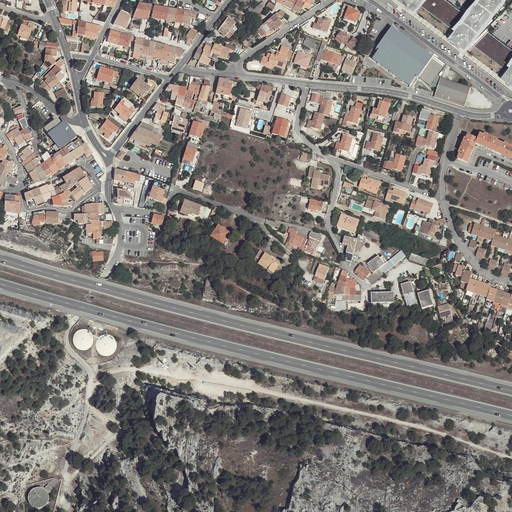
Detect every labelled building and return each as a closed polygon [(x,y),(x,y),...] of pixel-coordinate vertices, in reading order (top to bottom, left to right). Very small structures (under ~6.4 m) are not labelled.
[(65,0),(65,6),(64,6),(64,11),(70,12),(74,12),(76,13),(76,0),(65,0)] [(285,0),(284,3),(293,8),(297,0),(285,0)] [(297,0),(293,8),(294,8),(297,10),(300,11),(304,4),(311,7),(313,3),(311,2),(312,0),(297,0)] [(403,0),(408,3),(406,7),(413,12),(421,0),(403,0)] [(421,0),(413,12),(414,13),(424,0),(421,0)] [(478,0),(473,7),(472,6),(467,12),(468,13),(467,15),(464,13),(459,20),(451,29),(453,30),(452,32),(453,32),(457,35),(454,38),(459,42),(456,45),(463,50),(476,34),(501,0),(478,0)] [(505,0),(501,0),(476,34),(463,50),(465,51),(488,24),(495,13),(503,4),(505,0)] [(474,0),(464,13),(467,15),(468,13),(467,12),(472,6),(473,7),(478,0),(474,0)] [(151,10),(152,6),(139,3),(135,12),(135,13),(133,17),(142,18),(145,18),(148,19),(151,10)] [(262,9),(264,7),(261,3),(250,12),(253,16),(256,14),(262,9)] [(161,17),(163,7),(154,6),(151,18),(161,20),(161,17)] [(177,10),(172,9),(168,8),(166,20),(174,22),(176,15),(177,10)] [(348,8),(344,18),(355,23),(360,13),(348,8)] [(182,23),(183,11),(180,10),(177,10),(176,15),(174,22),(175,22),(176,22),(180,23),(182,23)] [(131,16),(120,11),(113,25),(125,29),(131,16)] [(197,13),(183,11),(182,23),(185,24),(189,24),(190,18),(196,19),(197,13)] [(259,28),(256,31),(258,34),(259,33),(261,31),(264,34),(269,30),(272,28),(274,29),(274,30),(286,21),(282,17),(277,13),(271,18),(259,28)] [(0,29),(7,32),(10,26),(6,25),(7,21),(3,20),(3,19),(0,18),(0,29)] [(228,18),(220,28),(222,30),(220,32),(228,39),(235,30),(232,28),(235,23),(228,18)] [(327,33),(332,21),(326,18),(324,22),(319,20),(317,25),(315,24),(313,28),(327,33)] [(29,33),(30,34),(33,25),(22,21),(17,35),(20,36),(20,38),(26,41),(28,35),(29,33)] [(84,36),(86,24),(83,23),(78,22),(73,21),(73,24),(74,25),(77,25),(77,32),(73,31),(72,36),(75,36),(76,37),(77,37),(77,36),(78,34),(84,36)] [(102,27),(86,24),(84,36),(97,38),(98,32),(100,32),(102,27)] [(434,97),(464,107),(470,88),(440,78),(437,76),(443,68),(432,60),(434,57),(392,27),(376,49),(378,51),(372,59),(409,86),(415,78),(418,79),(419,78),(430,86),(431,84),(437,88),(434,97)] [(119,41),(121,34),(109,31),(108,34),(105,41),(104,42),(103,43),(103,44),(106,45),(107,43),(118,46),(118,44),(119,41)] [(194,39),(196,37),(189,32),(186,36),(189,38),(186,43),(190,45),(194,39)] [(337,37),(343,43),(343,42),(347,46),(349,44),(351,41),(341,32),(337,37)] [(142,46),(143,40),(137,39),(135,38),(133,38),(131,37),(130,41),(135,42),(133,57),(140,59),(140,58),(140,57),(141,55),(141,54),(141,53),(142,46)] [(214,38),(206,37),(204,41),(201,45),(199,48),(198,49),(203,51),(199,60),(208,64),(210,59),(207,58),(209,54),(210,53),(213,44),(216,38),(214,38)] [(315,41),(308,38),(306,41),(305,41),(304,45),(312,48),(313,48),(316,49),(317,45),(314,44),(315,41)] [(354,39),(351,41),(349,44),(355,50),(361,52),(363,46),(360,45),(354,39)] [(148,51),(149,42),(143,40),(142,46),(141,53),(141,54),(141,55),(140,57),(140,58),(146,60),(146,59),(147,56),(148,51)] [(152,42),(149,42),(148,51),(147,56),(153,58),(154,57),(154,54),(155,48),(156,44),(152,42)] [(163,46),(156,44),(155,48),(154,54),(154,57),(153,58),(161,60),(163,46)] [(217,57),(225,60),(229,52),(233,54),(235,51),(236,47),(226,44),(225,48),(222,47),(221,50),(217,57)] [(326,46),(321,44),(316,60),(320,62),(321,59),(329,62),(337,65),(340,66),(343,58),(324,50),(326,46)] [(221,50),(222,47),(214,45),(210,53),(209,54),(217,57),(221,50)] [(166,46),(163,46),(161,60),(168,61),(168,59),(169,56),(170,47),(168,47),(166,46)] [(282,46),(280,52),(287,55),(288,51),(289,49),(282,46)] [(168,59),(168,61),(169,62),(172,63),(174,63),(175,57),(181,58),(183,54),(185,51),(173,48),(170,47),(169,56),(168,59)] [(57,57),(58,50),(56,50),(45,49),(45,50),(45,56),(57,57)] [(203,51),(198,49),(196,53),(195,54),(192,57),(199,60),(203,51)] [(290,60),(292,53),(288,51),(287,55),(280,52),(278,57),(268,53),(266,59),(269,60),(268,63),(275,65),(274,66),(282,69),(286,58),(290,60)] [(311,57),(298,52),(294,63),(301,66),(300,68),(306,70),(311,57)] [(264,64),(273,68),(274,66),(275,65),(268,63),(269,60),(266,59),(264,64)] [(342,70),(352,75),(357,63),(346,59),(342,70)] [(63,65),(58,61),(52,66),(54,68),(51,71),(60,82),(64,78),(60,73),(62,71),(59,69),(63,65)] [(511,62),(506,70),(501,76),(507,81),(506,83),(511,87),(511,62)] [(108,72),(99,69),(98,74),(95,74),(93,79),(105,82),(104,84),(110,86),(113,78),(112,77),(114,71),(108,70),(108,72)] [(60,82),(51,71),(45,77),(47,79),(41,86),(48,92),(60,82)] [(215,93),(222,95),(225,79),(219,78),(215,93)] [(129,89),(135,94),(136,93),(138,94),(142,97),(146,92),(147,92),(150,88),(151,89),(154,85),(148,81),(145,84),(138,79),(129,89)] [(228,83),(228,80),(225,79),(222,95),(229,96),(232,83),(228,83)] [(198,99),(206,102),(207,95),(207,93),(210,87),(209,87),(210,82),(204,81),(203,84),(203,86),(202,86),(199,95),(198,99)] [(203,86),(203,84),(191,82),(191,84),(189,84),(188,91),(193,92),(192,94),(196,94),(199,95),(202,86),(203,86)] [(259,85),(257,89),(260,90),(259,92),(257,101),(261,102),(266,103),(268,95),(269,95),(271,87),(262,84),(261,85),(259,85)] [(186,90),(186,87),(177,86),(169,85),(165,90),(171,91),(170,100),(175,100),(177,96),(184,97),(186,90)] [(65,93),(63,89),(55,93),(57,97),(56,98),(56,99),(62,104),(64,102),(68,100),(65,93)] [(94,92),(93,99),(93,101),(92,101),(91,101),(90,107),(96,107),(96,108),(102,108),(103,90),(96,89),(96,92),(94,92)] [(193,92),(188,91),(186,90),(184,97),(191,100),(192,94),(193,92)] [(287,95),(282,93),(276,112),(280,114),(281,109),(283,109),(287,95)] [(175,100),(175,104),(182,106),(184,97),(177,96),(175,100)] [(325,115),(329,116),(331,108),(329,107),(331,101),(323,99),(324,97),(320,96),(317,103),(321,105),(319,113),(325,115)] [(188,109),(189,108),(191,101),(191,100),(184,97),(182,106),(181,108),(183,109),(184,107),(188,109)] [(128,115),(130,113),(133,109),(121,100),(114,110),(120,114),(119,116),(126,122),(130,116),(128,115)] [(193,110),(200,113),(203,114),(206,106),(196,103),(193,102),(191,101),(189,108),(194,110),(193,110)] [(372,108),(370,117),(376,119),(376,116),(383,118),(385,112),(387,112),(390,104),(380,101),(377,109),(372,108)] [(347,121),(355,123),(357,117),(359,118),(362,109),(361,109),(362,105),(356,103),(354,107),(352,106),(349,115),(345,114),(342,125),(346,126),(347,121)] [(165,123),(168,114),(164,112),(165,108),(159,104),(154,119),(165,123)] [(15,115),(23,112),(22,106),(13,109),(15,115)] [(175,113),(180,117),(182,112),(174,108),(173,112),(175,113)] [(251,111),(240,108),(235,125),(246,129),(251,111)] [(184,133),(187,120),(185,120),(180,118),(180,117),(175,113),(173,112),(172,112),(170,121),(173,121),(172,125),(170,130),(184,133)] [(319,113),(315,112),(312,121),(308,120),(306,127),(310,129),(311,127),(318,129),(320,123),(322,124),(325,115),(319,113)] [(428,121),(425,129),(429,130),(435,132),(438,124),(436,123),(437,117),(430,115),(430,113),(426,112),(424,120),(428,121)] [(22,130),(28,127),(23,114),(16,116),(18,121),(21,127),(22,130)] [(401,123),(396,122),(393,131),(398,133),(400,130),(408,132),(409,132),(409,131),(413,118),(404,115),(401,122),(401,123)] [(70,133),(62,122),(61,124),(57,118),(44,128),(50,136),(56,144),(53,147),(57,152),(67,144),(76,137),(72,131),(70,133)] [(287,122),(276,118),(272,134),(286,138),(289,127),(286,127),(287,122)] [(208,128),(209,123),(197,119),(196,119),(194,122),(204,125),(204,127),(208,128)] [(108,139),(112,134),(110,132),(111,130),(113,132),(115,133),(118,129),(107,120),(99,129),(105,134),(104,136),(108,139)] [(162,137),(163,137),(165,132),(153,127),(142,122),(138,127),(146,130),(162,137)] [(200,139),(204,127),(204,125),(194,122),(193,122),(189,135),(200,139)] [(24,141),(24,139),(19,132),(22,130),(21,127),(20,128),(18,125),(15,126),(15,125),(10,128),(11,132),(6,135),(7,137),(10,141),(13,139),(17,145),(24,141)] [(146,130),(138,127),(130,139),(141,143),(146,130)] [(162,137),(146,130),(141,143),(150,147),(151,143),(152,141),(155,142),(154,143),(158,145),(162,137)] [(436,142),(439,133),(435,132),(429,130),(426,139),(422,138),(420,146),(421,147),(421,146),(424,147),(425,145),(432,147),(434,141),(436,142)] [(383,137),(373,134),(371,142),(369,142),(367,141),(365,149),(369,150),(369,148),(377,151),(378,144),(381,145),(383,137)] [(478,140),(467,135),(457,158),(467,163),(476,145),(495,153),(511,160),(511,148),(480,134),(478,140)] [(353,138),(343,135),(340,143),(336,142),(334,149),(338,151),(339,149),(349,152),(353,138)] [(66,165),(74,160),(84,154),(80,147),(76,150),(72,143),(65,148),(58,153),(61,158),(66,165)] [(86,158),(92,154),(85,143),(80,147),(84,154),(86,158)] [(197,146),(188,143),(183,159),(192,162),(197,146)] [(31,151),(27,147),(19,155),(20,157),(23,155),(27,159),(33,155),(31,151)] [(59,170),(54,163),(50,157),(47,152),(43,155),(47,160),(45,162),(53,174),(59,170)] [(54,163),(61,158),(58,153),(56,154),(55,153),(50,157),(54,163)] [(406,157),(396,154),(396,155),(393,163),(390,162),(387,169),(391,170),(392,169),(399,171),(401,165),(403,166),(406,157)] [(35,159),(33,155),(27,159),(23,155),(20,157),(18,159),(19,160),(25,167),(35,159)] [(66,165),(61,158),(54,163),(59,170),(60,169),(63,167),(66,165)] [(40,166),(35,159),(25,167),(29,174),(34,170),(39,166),(40,166)] [(418,166),(416,174),(420,175),(421,173),(431,176),(432,172),(431,172),(435,162),(425,159),(423,165),(421,165),(420,167),(418,166)] [(16,165),(11,162),(10,163),(8,167),(7,168),(13,171),(15,172),(16,168),(15,167),(16,165)] [(41,165),(40,166),(39,166),(42,172),(46,179),(53,174),(45,162),(41,165)] [(0,164),(0,176),(7,179),(8,176),(7,175),(6,177),(5,177),(7,172),(11,174),(13,171),(7,168),(8,167),(1,164),(0,164)] [(313,178),(311,186),(318,187),(318,185),(328,187),(330,176),(320,174),(318,174),(319,171),(314,171),(315,167),(310,166),(308,177),(313,178)] [(76,169),(65,176),(72,187),(77,183),(85,177),(79,168),(76,169)] [(125,171),(114,169),(114,180),(125,182),(126,182),(134,184),(135,181),(139,182),(139,179),(140,175),(136,174),(125,171)] [(34,170),(29,174),(34,184),(41,182),(37,175),(34,170)] [(37,175),(41,182),(46,179),(42,172),(37,175)] [(0,176),(0,184),(3,186),(6,181),(14,185),(16,179),(12,177),(8,175),(8,176),(7,179),(0,176)] [(59,188),(55,190),(58,196),(64,194),(66,197),(71,194),(68,190),(72,187),(65,176),(63,177),(66,184),(59,187),(59,188)] [(72,187),(68,190),(71,194),(75,201),(84,194),(91,188),(91,187),(88,182),(85,178),(85,177),(77,183),(72,187)] [(363,182),(361,181),(359,187),(367,190),(367,191),(377,194),(381,183),(368,178),(367,181),(364,179),(363,182)] [(195,180),(193,188),(201,190),(203,182),(195,180)] [(147,197),(153,199),(154,198),(162,201),(164,197),(162,197),(165,189),(153,185),(150,192),(149,192),(147,197)] [(44,201),(47,200),(51,198),(52,198),(49,192),(46,186),(38,189),(42,196),(44,201)] [(124,199),(130,200),(131,195),(124,190),(116,188),(117,195),(120,196),(119,198),(124,199)] [(33,198),(36,205),(44,201),(42,196),(38,189),(30,193),(33,198)] [(393,192),(388,190),(387,193),(385,199),(390,200),(398,202),(398,201),(403,203),(406,193),(393,189),(393,192)] [(23,191),(26,202),(33,198),(30,193),(30,191),(29,190),(27,190),(23,191)] [(52,198),(51,198),(53,205),(62,206),(61,203),(68,202),(66,197),(64,194),(58,196),(52,198)] [(5,195),(5,201),(20,203),(20,197),(5,195)] [(417,202),(413,200),(412,202),(410,208),(414,209),(415,208),(420,210),(430,213),(433,204),(418,199),(417,202)] [(188,215),(188,213),(189,212),(191,212),(197,215),(201,206),(184,200),(180,212),(188,215)] [(316,211),(316,210),(317,207),(322,209),(323,203),(310,200),(308,209),(316,211)] [(5,201),(4,211),(17,213),(19,213),(20,213),(20,203),(5,201)] [(388,207),(375,202),(372,210),(376,211),(374,216),(383,220),(388,207)] [(82,211),(82,214),(85,214),(98,213),(98,203),(84,205),(84,208),(85,211),(82,211)] [(27,224),(32,225),(40,225),(40,222),(45,223),(44,212),(33,213),(33,216),(33,217),(30,217),(27,224)] [(58,212),(46,212),(45,223),(57,223),(58,212)] [(335,233),(336,234),(342,236),(345,230),(355,233),(359,221),(346,216),(347,214),(340,212),(339,215),(341,216),(337,226),(338,227),(335,233)] [(91,222),(98,222),(98,214),(98,213),(85,214),(85,215),(86,224),(86,225),(91,225),(91,222)] [(82,214),(81,214),(77,214),(77,220),(78,223),(86,224),(85,215),(85,214),(82,214)] [(162,225),(164,217),(153,214),(151,223),(162,225)] [(415,230),(419,232),(424,221),(419,219),(415,230)] [(439,222),(430,219),(428,223),(424,221),(420,232),(433,237),(434,234),(432,233),(433,231),(435,231),(439,222)] [(113,228),(113,221),(106,221),(98,222),(91,222),(91,225),(91,233),(93,233),(93,239),(96,239),(97,243),(112,244),(113,239),(100,238),(99,231),(99,226),(101,226),(104,226),(104,228),(113,228)] [(473,235),(478,237),(482,227),(480,226),(475,224),(474,226),(470,225),(468,232),(471,233),(474,234),(473,235)] [(218,225),(210,236),(222,243),(229,233),(218,225)] [(478,237),(477,241),(482,242),(483,239),(484,237),(486,238),(489,229),(483,227),(482,227),(478,237)] [(287,242),(286,245),(293,248),(294,245),(299,248),(298,250),(301,252),(306,240),(303,239),(303,238),(296,235),(297,231),(292,229),(291,233),(289,237),(291,237),(289,242),(287,242)] [(486,238),(486,239),(492,242),(494,236),(496,231),(489,229),(486,238)] [(372,239),(374,234),(364,230),(362,236),(366,237),(372,239)] [(324,236),(310,232),(309,237),(310,237),(306,245),(305,245),(301,252),(303,253),(305,250),(313,254),(315,250),(319,241),(321,242),(324,236)] [(366,237),(362,236),(358,234),(357,240),(355,249),(360,250),(364,245),(366,237)] [(494,236),(492,242),(491,246),(498,248),(501,238),(494,236)] [(357,240),(345,237),(343,244),(349,246),(346,256),(345,260),(351,262),(355,249),(357,240)] [(501,238),(498,248),(505,251),(508,240),(501,238)] [(96,253),(96,252),(96,251),(90,252),(90,261),(103,260),(103,253),(96,253)] [(406,256),(401,251),(387,262),(374,273),(373,274),(372,274),(367,278),(372,284),(387,272),(399,262),(406,256)] [(261,257),(257,254),(253,261),(273,273),(275,269),(277,266),(279,263),(269,256),(264,253),(261,257)] [(428,259),(411,253),(409,259),(409,260),(413,261),(420,264),(426,266),(428,259)] [(374,273),(387,262),(383,256),(380,258),(381,260),(378,262),(375,258),(367,264),(374,273)] [(315,262),(311,274),(315,276),(320,264),(315,262)] [(328,268),(320,264),(315,276),(314,279),(319,282),(319,283),(322,285),(328,268)] [(443,270),(441,264),(433,267),(435,272),(443,270)] [(455,275),(463,278),(464,273),(465,271),(466,268),(455,264),(453,271),(456,272),(455,275)] [(366,277),(367,278),(372,274),(360,265),(355,271),(358,273),(358,274),(357,275),(364,280),(366,277)] [(348,272),(341,269),(340,273),(341,274),(337,285),(345,287),(346,288),(346,280),(347,277),(348,272)] [(463,278),(461,282),(468,284),(469,281),(470,279),(471,276),(464,273),(463,278)] [(352,278),(347,277),(346,280),(346,288),(346,295),(348,295),(361,295),(361,292),(355,291),(355,280),(352,280),(352,278)] [(468,284),(466,291),(473,293),(476,284),(469,281),(468,284)] [(412,289),(410,282),(401,285),(407,306),(417,304),(412,289)] [(473,293),(480,295),(483,286),(476,284),(473,293)] [(346,295),(346,288),(345,287),(337,285),(336,288),(330,286),(328,294),(334,296),(334,295),(346,295)] [(483,286),(480,295),(487,298),(490,291),(490,288),(483,286)] [(487,298),(487,300),(494,302),(497,291),(499,287),(497,286),(496,290),(494,290),(493,292),(490,291),(487,298)] [(420,303),(422,308),(433,305),(429,291),(418,294),(420,303)] [(500,292),(497,291),(494,302),(496,303),(495,305),(494,309),(498,310),(500,306),(500,304),(503,295),(500,294),(500,292)] [(394,293),(371,293),(371,303),(394,303),(394,293)] [(510,297),(503,295),(500,304),(507,307),(508,303),(510,297)] [(439,313),(441,318),(444,317),(445,320),(452,318),(449,305),(442,307),(442,306),(438,307),(439,313)] [(89,328),(88,328),(87,328),(86,327),(83,327),(81,327),(79,327),(77,328),(76,329),(74,331),(73,333),(72,334),(72,336),(71,339),(72,341),(73,343),(73,344),(75,346),(76,347),(78,348),(81,349),(83,349),(85,349),(86,349),(89,348),(91,346),(93,343),(94,340),(94,339),(94,337),(94,335),(93,333),(92,331),(91,330),(90,329),(89,328)] [(114,353),(116,351),(117,348),(117,346),(117,344),(116,341),(115,339),(114,337),(112,335),(109,334),(108,334),(107,334),(106,334),(105,334),(104,334),(101,335),(98,336),(96,338),(95,341),(94,344),(94,346),(95,349),(96,351),(96,352),(99,354),(101,356),(104,357),(106,357),(109,356),(111,355),(114,353)] [(45,490),(42,488),(39,487),(35,488),(32,489),(30,492),(28,495),(28,499),(29,502),(31,505),(34,507),(37,508),(40,508),(43,507),(46,505),(48,502),(49,499),(49,496),(48,492),(45,490)]
